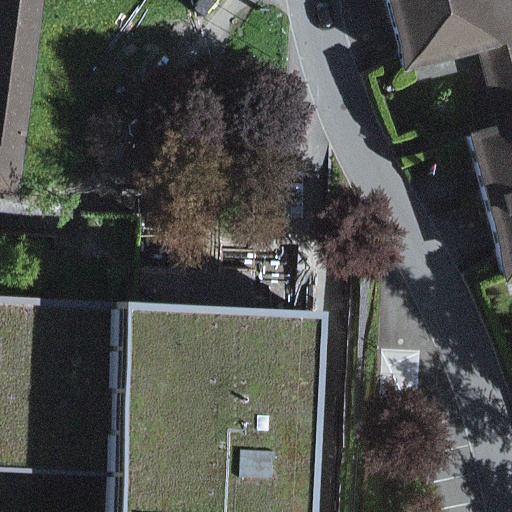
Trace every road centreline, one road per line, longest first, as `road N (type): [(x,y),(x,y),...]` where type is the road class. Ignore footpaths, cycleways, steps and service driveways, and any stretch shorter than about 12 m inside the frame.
road 1 (residential): [(313,0),(336,90),(377,194),(476,370),(511,478)]
road 2 (unknown): [(72,232),(66,511)]
